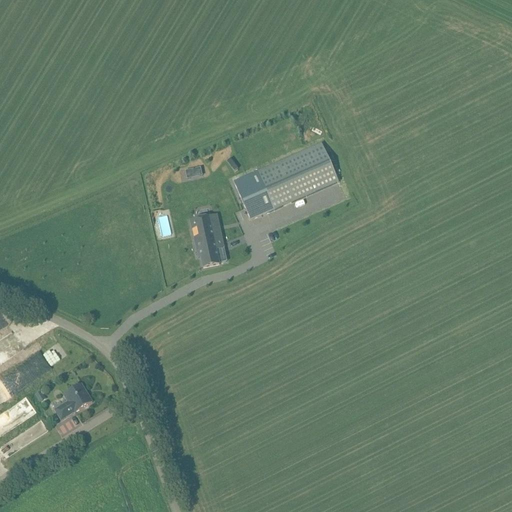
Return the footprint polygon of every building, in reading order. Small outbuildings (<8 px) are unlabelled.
[(322,144),(234,183),(251,222),(339,184),(322,144)] [(200,169),(186,172),(187,180),(202,177),(200,169)] [(193,222),(190,222),(196,251),(199,251),(203,269),(219,265),(216,251),(224,249),(217,221),(216,216),(193,222)] [(152,251),(132,255),(134,266),(141,265),(144,279),(158,276),(156,268),(158,267),(155,253),(153,253),(152,251)] [(2,325),(0,327),(0,337),(2,339),(9,331),(2,325)] [(41,353),(0,378),(0,402),(52,370),(41,353)] [(82,385),(63,396),(67,402),(54,410),(61,422),(74,414),(75,414),(93,403),(82,385)] [(24,398),(0,414),(0,433),(2,436),(35,413),(24,398)] [(35,433),(37,437),(47,432),(42,422),(28,429),(31,435),(35,433)]
